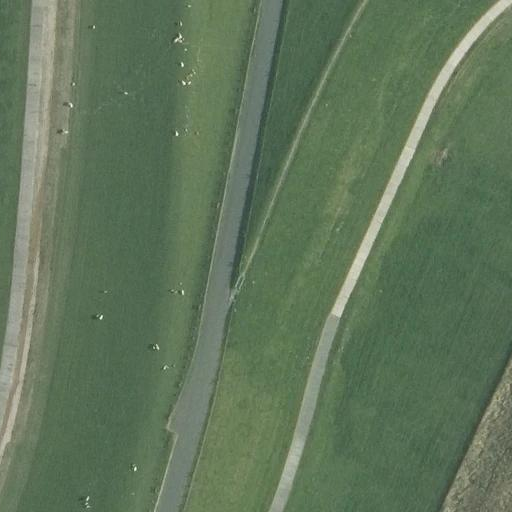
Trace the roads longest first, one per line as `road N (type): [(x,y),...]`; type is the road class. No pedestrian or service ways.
road 1 (track): [(278,511),(347,292),(429,108),(467,41),(508,0)]
road 2 (track): [(0,428),(15,386),(44,0)]
